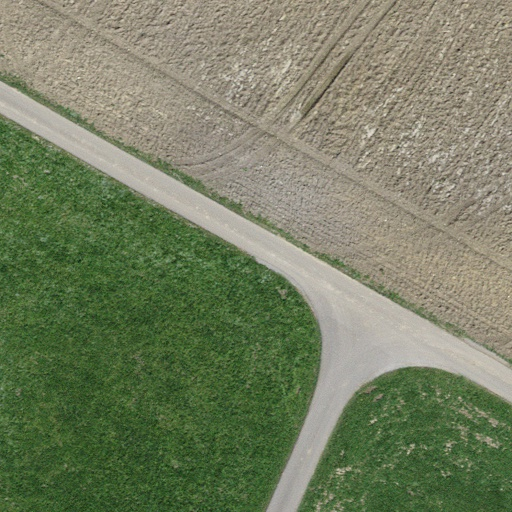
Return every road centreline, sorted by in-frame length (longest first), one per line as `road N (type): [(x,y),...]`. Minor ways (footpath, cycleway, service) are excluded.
road 1 (track): [(511,391),(0,100)]
road 2 (track): [(278,511),(370,310)]
